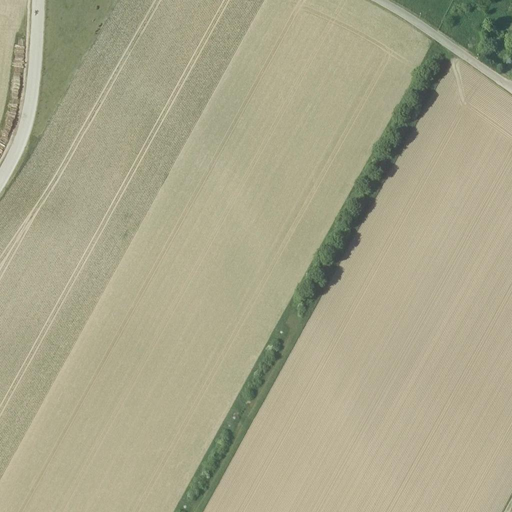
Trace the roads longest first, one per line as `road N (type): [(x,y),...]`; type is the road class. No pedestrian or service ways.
road 1 (tertiary): [(0,183),(25,129),(38,0)]
road 2 (residential): [(511,88),(375,0)]
